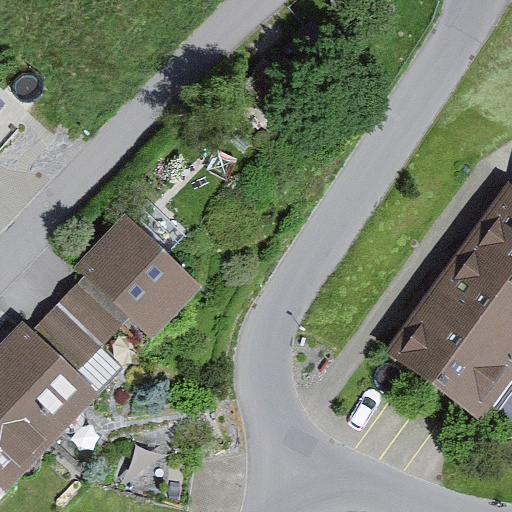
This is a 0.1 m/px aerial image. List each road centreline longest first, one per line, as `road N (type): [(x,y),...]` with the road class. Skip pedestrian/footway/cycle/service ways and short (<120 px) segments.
road 1 (residential): [(298,460),(268,387),(267,345),(280,308),(462,43),(483,0)]
road 2 (residential): [(255,0),(0,262)]
road 3 (residential): [(432,511),(298,460)]
